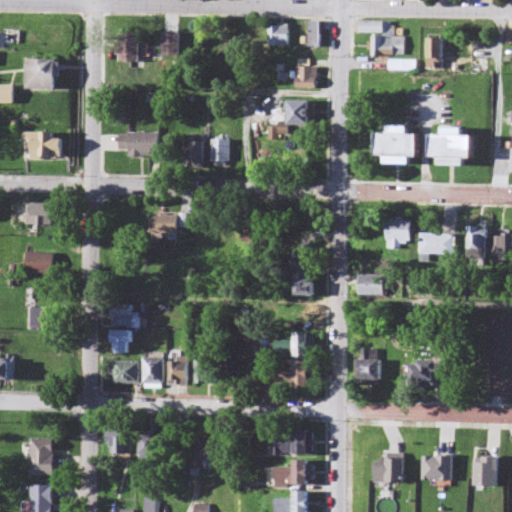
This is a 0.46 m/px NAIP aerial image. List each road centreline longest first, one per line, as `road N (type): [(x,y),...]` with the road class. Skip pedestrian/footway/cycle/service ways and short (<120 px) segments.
road 1 (residential): [(511,419),(0,401)]
road 2 (residential): [(511,197),(0,183)]
road 3 (tertiary): [(344,0),(341,511)]
road 4 (residential): [(90,511),(92,0)]
road 5 (residential): [(511,6),(25,0)]
